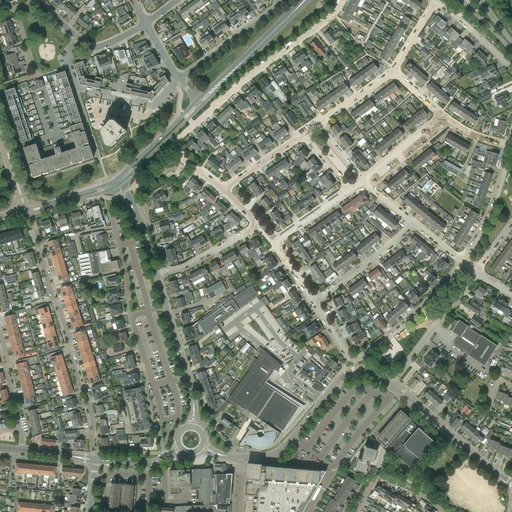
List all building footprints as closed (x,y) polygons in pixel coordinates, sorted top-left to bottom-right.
[(93,0),(91,0),(86,6),(87,6),(82,12),(84,14),(89,8),(94,1),(93,0)] [(196,0),(194,1),(199,9),(204,6),(200,0),(196,0)] [(267,0),(257,0),(257,1),(252,4),(249,6),(253,11),(256,9),(254,6),(257,3),(258,4),(261,2),(263,4),(268,0),(267,0)] [(412,7),(410,10),(412,11),(414,8),(417,10),(420,12),(423,8),(420,6),(421,4),(416,0),(412,7)] [(199,9),(194,1),(189,5),(193,10),(195,13),(199,9)] [(357,6),(350,3),(347,8),(354,12),(357,13),(359,10),(361,12),(363,9),(360,8),(357,6)] [(69,14),(73,8),(69,4),(64,10),(69,14)] [(188,14),(193,10),(189,5),(184,8),(188,14)] [(129,14),(127,15),(122,6),(118,8),(126,23),(132,20),(129,14)] [(238,10),(244,18),(249,15),(243,6),(238,10)] [(73,8),(69,14),(73,18),(78,12),(73,8)] [(92,25),(91,24),(89,22),(94,15),(95,16),(99,13),(101,15),(102,16),(105,14),(101,8),(100,8),(99,8),(94,12),(90,15),(90,16),(82,25),(86,29),(87,29),(88,30),(90,29),(92,27),(92,25)] [(120,26),(126,23),(118,8),(115,10),(120,18),(117,20),(120,26)] [(188,14),(184,8),(179,12),(182,16),(181,17),(184,20),(190,16),(188,14)] [(354,12),(347,8),(345,13),(352,17),(354,12)] [(217,12),(220,17),(222,15),(218,9),(215,11),(210,14),(211,16),(212,16),(213,18),(214,17),(214,16),(216,15),(214,14),(217,12)] [(244,18),(238,10),(233,13),(239,22),(244,18)] [(84,17),(82,15),(77,21),(82,25),(90,16),(90,15),(88,13),(84,17)] [(239,22),(233,13),(230,15),(232,17),(229,19),(234,26),(239,22)] [(352,17),(345,13),(342,19),(349,22),(350,19),(354,21),(355,19),(352,17)] [(402,21),(408,26),(412,20),(405,16),(402,21)] [(434,28),(442,19),(437,16),(433,21),(435,23),(431,28),(428,31),(431,33),(435,28),(434,28)] [(0,24),(4,36),(10,33),(10,34),(14,32),(11,23),(10,24),(9,20),(8,21),(7,18),(0,20),(0,24)] [(442,19),(434,28),(435,28),(436,30),(439,26),(442,29),(446,23),(442,19)] [(203,21),(196,26),(197,28),(202,24),(205,29),(207,26),(203,21)] [(375,26),(380,29),(383,24),(378,21),(375,26)] [(408,26),(402,21),(399,27),(405,31),(408,26)] [(164,31),(171,27),(173,26),(172,23),(169,25),(168,22),(161,26),(164,31)] [(219,27),(224,33),(229,29),(224,23),(219,27)] [(363,30),(362,33),(367,36),(369,33),(368,33),(370,30),(371,28),(366,25),(363,30)] [(380,29),(375,26),(372,31),(377,34),(380,29)] [(171,27),(164,31),(167,37),(174,33),(171,27)] [(224,33),(219,27),(214,30),(219,37),(224,33)] [(339,27),(333,32),(330,30),(324,35),(331,44),(338,39),(336,37),(343,32),(339,27)] [(405,31),(399,27),(395,32),(402,36),(405,31)] [(451,36),(456,31),(451,27),(446,32),(446,33),(444,31),(440,36),(442,38),(444,36),(448,40),(451,36)] [(207,31),(204,33),(202,35),(209,44),(214,40),(209,34),(207,31)] [(456,31),(451,36),(448,40),(450,42),(453,38),(456,40),(460,35),(456,31)] [(402,36),(395,32),(392,37),(399,41),(402,36)] [(10,33),(4,36),(7,47),(16,44),(14,36),(11,37),(10,34),(10,33)] [(174,46),(176,49),(183,45),(184,45),(182,41),(178,34),(171,38),(175,45),(174,46)] [(209,44),(202,35),(200,37),(202,39),(199,41),(204,48),(209,44)] [(399,41),(392,37),(389,42),(396,46),(399,41)] [(463,51),(465,48),(469,43),(465,39),(460,44),(460,45),(457,43),(453,48),(456,50),(458,47),(463,51)] [(321,47),(316,40),(310,45),(320,57),(326,53),(321,47)] [(145,41),(135,44),(138,50),(136,51),(139,55),(149,49),(150,48),(147,45),(145,41)] [(396,46),(389,42),(386,47),(393,51),(396,46)] [(469,43),(465,48),(463,51),(467,55),(465,57),(467,59),(471,55),(469,53),(474,47),(469,43)] [(183,45),(176,49),(174,50),(180,60),(189,56),(183,45)] [(393,51),(386,47),(383,52),(390,56),(393,51)] [(434,55),(439,50),(435,47),(431,52),(434,55)] [(14,49),(6,51),(7,53),(4,54),(5,56),(6,56),(9,65),(7,66),(9,73),(11,72),(12,75),(24,71),(22,65),(19,66),(15,53),(16,53),(14,49)] [(120,49),(113,51),(115,57),(119,55),(120,60),(121,60),(127,58),(128,62),(127,62),(128,66),(133,64),(129,50),(125,51),(124,50),(121,51),(120,49)] [(297,54),(306,66),(311,62),(309,59),(305,62),(304,60),(303,61),(303,60),(307,57),(302,50),(297,54)] [(330,50),(326,52),(331,58),(332,58),(334,60),(336,58),(330,50)] [(471,55),(467,59),(466,61),(469,64),(473,60),(477,63),(480,66),(480,67),(486,65),(484,61),(486,59),(478,51),(473,56),(471,54),(471,55)] [(390,56),(383,52),(380,58),(386,62),(390,56)] [(102,54),(106,66),(110,65),(112,68),(113,69),(114,69),(115,73),(115,72),(117,71),(117,72),(112,56),(110,57),(108,57),(107,54),(107,53),(105,54),(105,53),(102,54)] [(100,76),(101,77),(103,77),(102,73),(103,72),(102,67),(106,66),(102,54),(99,55),(99,56),(98,56),(98,57),(99,60),(98,61),(96,61),(96,62),(95,62),(96,63),(97,65),(98,68),(99,73),(100,76)] [(142,61),(145,66),(156,59),(153,54),(145,58),(144,56),(138,59),(140,62),(142,61)] [(306,66),(297,54),(291,58),(296,64),(300,62),(301,63),(300,63),(301,65),(298,67),(300,70),(306,66)] [(337,58),(345,67),(348,64),(346,62),(348,60),(346,58),(344,59),(340,55),(337,58)] [(153,72),(151,69),(159,65),(156,59),(145,66),(148,71),(146,72),(147,75),(153,72)] [(76,70),(82,68),(85,67),(84,61),(81,62),(81,60),(76,62),(76,64),(74,64),(76,70)] [(409,72),(414,66),(410,62),(404,68),(409,72)] [(369,66),(373,73),(378,69),(374,63),(369,66)] [(283,64),(277,68),(282,74),(284,73),(287,76),(289,79),(293,77),(296,81),(298,79),(294,72),(291,74),(290,75),(290,74),(287,71),(288,71),(283,64)] [(455,72),(459,67),(455,64),(451,68),(455,72)] [(478,76),(485,73),(487,77),(490,75),(489,74),(492,73),(493,76),(497,74),(493,65),(483,70),(481,71),(480,69),(475,71),(478,76)] [(364,70),(368,76),(373,73),(369,66),(364,70)] [(414,66),(409,72),(413,76),(419,70),(414,66)] [(78,79),(84,77),(82,68),(76,70),(78,79)] [(282,74),(277,68),(272,71),(277,79),(275,80),(279,85),(283,81),(281,78),(282,77),(283,79),(284,78),(282,74)] [(57,80),(67,76),(66,71),(63,72),(62,70),(58,72),(58,74),(56,75),(57,80)] [(359,73),(363,80),(368,76),(364,70),(359,73)] [(419,70),(413,76),(418,80),(423,74),(419,70)] [(299,78),(298,79),(300,82),(304,80),(302,76),(298,71),(295,73),(299,78)] [(354,77),(358,83),(363,80),(359,73),(354,77)] [(343,79),(340,74),(333,78),(337,83),(343,79)] [(423,74),(418,80),(422,84),(428,78),(423,74)] [(56,80),(57,85),(69,82),(67,76),(57,80),(56,80)] [(163,88),(169,82),(165,76),(160,79),(161,81),(158,84),(163,88)] [(264,89),(268,86),(273,93),(276,90),(265,76),(258,82),(264,89)] [(84,77),(78,79),(80,84),(86,86),(86,82),(85,80),(84,77)] [(87,77),(85,80),(86,82),(86,86),(94,87),(96,79),(87,77)] [(358,83),(354,77),(349,80),(353,87),(358,83)] [(502,86),(499,78),(494,80),(494,81),(487,84),(490,90),(497,87),(497,88),(502,86)] [(36,85),(31,87),(33,90),(33,91),(45,87),(45,86),(43,80),(40,81),(40,79),(34,81),(36,85)] [(69,82),(59,85),(61,90),(71,87),(69,82)] [(431,92),(436,86),(431,82),(426,88),(431,92)] [(340,87),(344,93),(349,90),(345,83),(340,87)] [(389,86),(393,93),(398,89),(394,83),(389,86)] [(153,90),(157,95),(163,88),(158,84),(153,90)] [(249,89),(255,96),(259,100),(261,99),(260,97),(263,94),(260,91),(254,85),(252,87),(252,86),(251,86),(249,88),(249,89),(250,89),(249,89)] [(335,90),(339,97),(344,93),(340,87),(339,86),(337,87),(338,88),(335,90)] [(393,93),(389,86),(384,90),(389,96),(393,93)] [(436,86),(431,92),(435,96),(440,90),(436,86)] [(7,96),(17,93),(15,88),(13,89),(12,87),(7,88),(8,90),(5,91),(7,96)] [(59,91),(61,96),(72,92),(71,87),(61,90),(59,91)] [(130,95),(139,97),(140,90),(132,89),(130,95)] [(255,96),(249,89),(245,94),(253,103),(256,100),(253,97),(255,96)] [(139,97),(147,98),(149,92),(140,90),(139,97)] [(147,98),(153,100),(157,95),(153,90),(151,93),(149,92),(147,98)] [(330,94),(335,100),(339,97),(335,90),(330,94)] [(389,96),(384,90),(379,93),(384,99),(389,96)] [(440,90),(435,96),(439,100),(445,94),(440,90)] [(62,101),(74,97),(72,92),(61,96),(62,101)] [(501,105),(503,108),(507,106),(505,103),(509,101),(505,92),(494,97),(498,106),(501,105)] [(9,101),(19,98),(17,93),(7,96),(9,101)] [(300,102),(300,104),(299,105),(306,116),(312,112),(310,109),(313,106),(304,93),(298,98),(299,98),(300,100),(299,100),(300,102)] [(384,99),(379,93),(374,97),(379,103),(384,99)] [(325,97),(330,104),(335,100),(330,94),(325,97)] [(445,94),(439,100),(444,104),(449,98),(445,94)] [(480,104),(491,98),(490,95),(484,98),(478,100),(480,104)] [(64,106),(66,106),(76,102),(74,97),(62,101),(64,106)] [(238,107),(242,104),(246,109),(247,108),(250,106),(246,100),(244,102),(240,97),(234,103),(238,107)] [(320,101),(325,107),(330,104),(325,97),(320,101)] [(9,101),(10,107),(22,103),(20,98),(19,98),(9,101)] [(264,108),(268,105),(270,103),(268,100),(266,102),(264,102),(261,104),(264,108)] [(365,103),(370,110),(375,106),(370,100),(365,103)] [(325,107),(320,101),(315,104),(320,111),(325,107)] [(66,106),(67,111),(77,107),(76,102),(66,106)] [(454,112),(458,105),(453,102),(449,108),(454,112)] [(12,112),(24,108),(22,103),(10,107),(12,112)] [(370,110),(365,103),(360,107),(365,113),(370,110)] [(268,114),(275,110),(271,104),(264,108),(268,114)] [(458,105),(454,112),(459,115),(463,108),(458,105)] [(225,110),(234,120),(236,119),(234,116),(234,115),(232,113),(234,111),(230,106),(225,110)] [(67,111),(69,116),(79,112),(77,107),(67,111)] [(365,113),(360,107),(355,110),(360,117),(365,113)] [(14,117),(24,114),(22,109),(24,108),(12,112),(14,117)] [(392,113),(391,114),(393,116),(400,110),(398,108),(392,113)] [(463,108),(459,115),(464,118),(468,111),(463,108)] [(418,113),(423,119),(428,115),(423,109),(418,113)] [(234,120),(225,110),(221,114),(228,121),(230,119),(232,122),(234,120)] [(360,117),(355,110),(350,114),(355,120),(360,117)] [(291,111),(289,112),(288,111),(285,113),(286,114),(284,115),(292,126),(298,122),(291,111)] [(468,111),(464,118),(469,121),(473,115),(471,113),(468,111)] [(71,121),(81,118),(79,112),(69,116),(67,116),(69,122),(71,121)] [(473,115),(469,121),(474,125),(478,118),(476,117),(478,114),(475,112),(473,115)] [(413,116),(418,123),(423,119),(418,113),(413,116)] [(27,118),(25,119),(24,114),(14,117),(15,122),(27,118)] [(228,121),(221,114),(216,118),(221,123),(225,128),(230,124),(227,121),(228,121)] [(408,120),(413,126),(418,123),(413,116),(408,120)] [(504,128),(506,122),(507,119),(505,117),(502,116),(500,118),(500,120),(496,119),(494,126),(491,125),(489,130),(496,132),(503,134),(505,128),(504,128)] [(114,117),(102,131),(107,143),(107,144),(108,145),(109,146),(110,146),(111,146),(112,146),(113,146),(113,145),(114,145),(127,129),(124,127),(122,125),(123,125),(121,124),(119,122),(117,120),(114,117)] [(15,122),(17,127),(29,123),(27,118),(15,122)] [(82,123),(83,123),(81,118),(71,121),(73,126),(70,127),(82,123)] [(413,126),(408,120),(403,124),(408,130),(413,126)] [(211,133),(215,129),(219,134),(223,130),(219,126),(217,127),(212,122),(206,127),(211,133)] [(283,137),(288,133),(284,127),(282,129),(279,126),(277,122),(274,124),(283,137)] [(19,132),(31,128),(29,123),(17,127),(19,132)] [(85,131),(84,129),(83,123),(82,123),(70,127),(77,148),(62,153),(60,147),(59,144),(54,145),(55,149),(57,155),(42,159),(37,144),(24,148),(29,163),(30,165),(34,177),(43,174),(45,173),(45,174),(54,171),(54,170),(56,170),(71,165),(73,164),(82,161),(85,160),(85,161),(94,158),(90,145),(89,143),(85,131)] [(283,137),(274,124),(272,125),(272,126),(275,130),(272,132),(270,129),(267,130),(273,138),(275,137),(277,140),(283,137)] [(339,128),(336,124),(330,129),(335,135),(341,130),(343,133),(347,129),(343,124),(339,128)] [(20,137),(30,134),(29,129),(31,129),(31,128),(19,132),(20,137)] [(393,132),(398,138),(403,135),(398,128),(393,132)] [(197,135),(202,142),(205,140),(206,142),(208,140),(215,147),(218,144),(216,141),(215,141),(211,136),(209,138),(202,130),(197,135)] [(239,134),(236,131),(234,133),(234,132),(230,136),(233,139),(237,135),(237,136),(239,134)] [(268,147),(273,143),(269,137),(267,139),(264,136),(261,132),(258,133),(259,134),(268,147)] [(389,136),(394,142),(398,138),(393,132),(389,136)] [(22,143),(34,139),(32,133),(30,134),(20,137),(22,143)] [(246,148),(246,147),(253,157),(258,153),(255,148),(257,147),(256,145),(252,140),(249,141),(251,143),(249,145),(247,143),(247,142),(242,134),(239,137),(244,144),(244,145),(246,148)] [(259,134),(256,136),(258,139),(256,140),(254,138),(252,140),(256,145),(257,147),(259,145),(262,150),(268,147),(259,134)] [(343,144),(349,139),(345,134),(339,140),(343,144)] [(450,144),(454,137),(448,134),(444,141),(450,144)] [(384,140),(389,146),(394,142),(389,136),(384,140)] [(454,137),(450,144),(455,147),(459,140),(454,137)] [(349,139),(343,144),(347,149),(353,144),(349,139)] [(191,150),(193,148),(197,152),(199,151),(200,150),(201,152),(204,149),(198,142),(196,144),(192,140),(189,143),(189,142),(186,145),(191,150)] [(379,144),(384,150),(389,146),(384,140),(379,144)] [(459,140),(455,147),(460,150),(464,143),(459,140)] [(464,143),(460,150),(466,153),(470,146),(464,143)] [(384,150),(379,144),(374,148),(379,154),(384,150)] [(247,161),(253,157),(246,147),(246,148),(242,150),(239,147),(238,146),(235,147),(236,149),(241,156),(243,159),(245,157),(247,161)] [(301,156),(297,159),(293,163),(297,168),(300,165),(305,161),(304,159),(309,155),(303,148),(298,153),(301,156)] [(238,167),(243,164),(239,158),(238,157),(241,156),(236,149),(231,153),(229,154),(238,167)] [(426,153),(431,159),(436,155),(430,149),(426,153)] [(351,154),(355,159),(360,154),(362,152),(360,150),(358,152),(356,150),(351,154)] [(486,151),(485,154),(484,157),(497,160),(499,154),(491,152),(486,151)] [(355,159),(359,163),(366,157),(362,152),(360,154),(355,159)] [(421,156),(426,163),(431,159),(426,153),(421,156)] [(207,163),(212,166),(216,161),(218,159),(220,156),(218,154),(216,158),(215,157),(214,159),(211,157),(207,163)] [(233,170),(238,167),(229,154),(227,155),(230,161),(232,163),(229,165),(233,170)] [(416,160),(421,167),(426,163),(421,156),(416,160)] [(307,163),(305,161),(300,165),(303,169),(307,166),(308,167),(309,166),(311,168),(317,163),(313,157),(307,163)] [(367,169),(370,166),(366,161),(368,159),(366,157),(359,163),(362,168),(364,166),(367,169)] [(488,165),(488,164),(495,166),(497,160),(484,157),(483,163),(488,165)] [(220,160),(219,160),(218,159),(216,161),(212,166),(214,168),(213,169),(216,171),(217,170),(221,165),(218,163),(220,161),(220,160)] [(280,162),(284,168),(287,172),(290,171),(288,169),(293,166),(291,163),(289,164),(286,159),(280,162)] [(421,167),(416,160),(411,164),(416,170),(421,167)] [(442,167),(457,176),(461,169),(445,161),(440,165),(442,167)] [(275,166),(279,171),(282,170),(285,174),(287,172),(284,168),(280,162),(275,166)] [(317,163),(311,168),(314,172),(308,176),(310,178),(307,181),(308,183),(317,175),(316,173),(322,168),(317,163)] [(270,169),(276,177),(281,174),(279,172),(279,171),(275,166),(270,169)] [(400,173),(405,179),(406,181),(414,174),(409,168),(406,170),(405,169),(400,173)] [(276,177),(270,169),(265,173),(269,178),(272,177),(273,179),(276,183),(278,181),(276,177)] [(483,178),(491,180),(493,175),(486,172),(483,178)] [(323,185),(331,178),(327,173),(320,179),(317,175),(308,183),(312,187),(318,181),(319,180),(323,185)] [(405,179),(400,173),(395,177),(401,183),(405,179)] [(260,186),(258,184),(265,179),(262,175),(255,180),(256,181),(249,186),(253,192),(262,186),(261,185),(260,186)] [(401,183),(395,177),(391,181),(396,187),(401,183)] [(193,187),(198,182),(193,178),(188,183),(193,187)] [(331,189),(330,187),(335,183),(331,178),(323,185),(326,188),(323,190),(325,193),(331,189)] [(481,183),(489,186),(491,180),(483,178),(481,183)] [(396,187),(391,181),(386,185),(391,191),(396,187)] [(198,182),(193,187),(192,188),(197,193),(203,187),(202,186),(203,185),(200,182),(199,183),(198,182)] [(479,189),(487,192),(489,186),(481,183),(479,189)] [(264,189),(262,186),(253,192),(257,197),(264,193),(265,195),(270,191),(267,187),(264,189)] [(304,194),(310,203),(315,200),(313,197),(317,195),(315,192),(313,189),(311,187),(308,189),(309,190),(304,194)] [(205,201),(211,194),(206,189),(201,194),(204,196),(202,198),(205,201)] [(477,195),(485,198),(487,192),(479,189),(477,195)] [(267,197),(261,202),(265,208),(271,203),(273,202),(270,199),(273,197),(275,200),(276,199),(277,200),(279,199),(276,195),(272,190),(270,191),(265,195),(267,197)] [(283,198),(288,194),(286,190),(277,196),(281,202),(284,200),(283,198)] [(152,197),(163,202),(167,199),(163,191),(152,197)] [(302,201),(305,207),(310,203),(304,194),(303,193),(301,195),(304,200),(302,201)] [(359,196),(364,203),(369,200),(364,193),(359,196)] [(207,203),(209,205),(211,203),(216,198),(211,194),(205,201),(207,203)] [(475,201),(483,203),(485,198),(477,195),(475,194),(473,200),(475,201)] [(408,205),(413,199),(408,195),(403,201),(408,205)] [(199,198),(197,196),(193,201),(196,204),(198,208),(201,204),(200,201),(200,202),(198,200),(199,198)] [(355,199),(361,209),(366,206),(364,203),(359,196),(355,199)] [(163,202),(152,197),(155,209),(164,207),(163,202)] [(300,210),(293,200),(292,198),(289,200),(293,204),(294,207),(292,208),(295,214),(300,210)] [(305,207),(302,201),(299,203),(296,199),(293,200),(300,210),(305,207)] [(359,210),(361,209),(355,199),(350,202),(355,210),(357,208),(359,210)] [(413,199),(408,205),(413,209),(418,203),(413,199)] [(219,210),(224,205),(219,201),(214,206),(213,208),(215,210),(214,210),(217,212),(219,210)] [(275,220),(281,216),(279,213),(282,211),(280,208),(282,207),(283,208),(285,207),(281,201),(275,205),(278,209),(270,215),(275,220)] [(475,201),(473,206),(481,209),(483,203),(475,201)] [(346,205),(353,215),(355,214),(353,211),(355,210),(350,202),(346,205)] [(418,203),(413,209),(417,213),(422,207),(418,203)] [(224,205),(219,210),(224,215),(229,209),(224,205)] [(353,215),(346,205),(341,208),(346,216),(349,214),(350,217),(353,215)] [(86,210),(86,212),(87,215),(94,213),(96,219),(102,217),(98,206),(92,208),(93,208),(86,210)] [(369,215),(368,216),(370,218),(374,214),(378,217),(384,211),(379,207),(374,213),(372,212),(371,213),(369,215)] [(422,207),(417,213),(422,217),(427,210),(422,207)] [(427,210),(422,217),(427,220),(432,214),(427,210)] [(468,216),(475,220),(478,214),(472,210),(468,216)] [(173,216),(174,220),(175,220),(175,221),(184,216),(183,213),(184,212),(183,211),(182,212),(181,211),(181,212),(180,211),(173,215),(173,216)] [(332,215),(340,225),(342,224),(339,218),(341,217),(337,211),(332,215)] [(384,211),(378,217),(383,221),(388,215),(384,211)] [(71,214),(73,220),(72,220),(74,227),(80,225),(77,217),(82,216),(80,212),(74,214),(74,213),(71,214)] [(227,217),(230,220),(228,222),(228,223),(226,224),(228,228),(231,226),(229,224),(236,216),(232,212),(227,217)] [(281,216),(275,220),(279,226),(285,222),(285,223),(288,221),(288,220),(289,218),(290,219),(293,217),(290,213),(282,218),(281,216)] [(432,214),(427,220),(431,224),(436,218),(432,214)] [(327,218),(331,224),(334,222),(337,227),(340,225),(332,215),(327,218)] [(388,215),(383,221),(388,225),(393,219),(388,215)] [(67,221),(65,216),(58,218),(60,227),(64,225),(65,227),(68,226),(67,222),(67,221)] [(241,221),(236,216),(229,224),(231,226),(228,228),(226,224),(223,225),(226,231),(231,228),(231,227),(232,227),(232,226),(234,225),(236,226),(236,225),(237,226),(241,221)] [(465,221),(472,225),(475,220),(468,216),(465,221)] [(216,238),(218,239),(219,238),(219,236),(224,233),(221,227),(223,225),(222,223),(221,221),(219,218),(215,220),(219,228),(211,232),(210,233),(211,235),(213,235),(214,235),(216,238)] [(323,222),(330,232),(332,230),(329,225),(331,224),(327,218),(323,222)] [(436,218),(431,224),(436,228),(441,222),(436,218)] [(393,219),(388,225),(393,229),(398,223),(393,219)] [(44,229),(50,228),(51,233),(57,231),(56,229),(55,225),(52,226),(50,220),(49,221),(49,220),(47,220),(47,221),(42,223),(44,229)] [(441,222),(436,228),(441,232),(446,226),(445,225),(447,224),(442,220),(441,222)] [(88,227),(89,230),(105,227),(104,223),(102,223),(102,221),(101,221),(102,224),(100,225),(99,223),(88,227)] [(171,229),(170,225),(173,224),(172,221),(160,224),(160,228),(160,230),(161,230),(161,231),(171,229)] [(472,225),(465,221),(464,224),(461,222),(460,225),(462,226),(469,230),(472,225)] [(318,225),(322,231),(324,229),(327,234),(330,232),(323,222),(318,225)] [(193,224),(183,230),(179,232),(180,235),(178,236),(179,239),(182,237),(195,228),(193,224)] [(322,231),(318,225),(313,228),(317,234),(320,239),(323,237),(319,232),(322,231)] [(175,237),(174,234),(177,233),(177,232),(179,231),(178,226),(174,228),(170,230),(170,233),(166,234),(166,235),(162,236),(164,243),(173,241),(172,237),(175,237)] [(459,231),(466,235),(469,230),(462,226),(459,231)] [(312,238),(314,236),(319,243),(322,241),(320,239),(317,234),(313,228),(308,232),(312,238)] [(22,238),(19,229),(14,230),(17,239),(22,238)] [(17,239),(14,230),(8,232),(11,241),(17,239)] [(93,238),(96,237),(98,247),(107,246),(106,240),(107,240),(106,234),(104,234),(103,231),(92,233),(93,238)] [(466,235),(459,231),(457,235),(455,233),(453,235),(456,237),(463,241),(466,235)] [(11,241),(8,232),(3,234),(6,243),(11,241)] [(351,245),(354,243),(350,237),(354,234),(352,232),(345,237),(351,245)] [(197,239),(201,246),(207,243),(203,237),(206,235),(204,233),(201,234),(202,236),(197,239)] [(371,237),(376,243),(380,239),(376,233),(371,237)] [(294,241),(294,242),(295,243),(293,245),(296,250),(309,240),(306,235),(303,237),(305,239),(300,243),(298,241),(297,241),(297,240),(296,240),(294,241)] [(410,241),(413,243),(410,246),(408,247),(407,246),(405,248),(409,252),(411,250),(419,240),(414,236),(410,241)] [(49,239),(50,241),(47,242),(49,247),(59,244),(58,239),(56,239),(56,237),(49,239)] [(366,240),(371,247),(376,243),(371,237),(366,240)] [(460,246),(463,241),(456,237),(453,242),(460,246)] [(255,256),(255,257),(257,260),(262,257),(261,255),(259,256),(256,252),(255,249),(261,246),(257,238),(251,241),(253,243),(249,246),(251,249),(255,256)] [(201,246),(197,239),(191,242),(191,240),(188,242),(189,245),(192,243),(195,249),(201,246)] [(303,252),(305,250),(303,248),(311,243),(309,240),(296,250),(300,254),(303,252)] [(361,244),(366,250),(371,247),(366,240),(361,244)] [(420,249),(424,244),(419,240),(411,250),(414,251),(416,249),(417,247),(420,249)] [(176,254),(175,251),(180,250),(179,244),(174,245),(174,248),(166,250),(167,256),(176,254)] [(366,250),(361,244),(356,248),(361,254),(366,250)] [(424,244),(420,249),(422,251),(417,257),(419,259),(423,254),(424,253),(428,247),(424,244)] [(246,252),(249,256),(250,259),(255,256),(251,249),(249,250),(246,245),(239,248),(242,254),(246,252)] [(433,251),(428,247),(424,253),(423,254),(425,256),(428,258),(429,256),(433,251)] [(508,258),(510,255),(511,256),(511,253),(511,252),(505,248),(502,253),(508,258)] [(305,250),(303,252),(300,254),(303,259),(314,251),(312,249),(307,253),(305,250)] [(312,260),(311,258),(313,257),(312,256),(315,253),(318,251),(317,249),(314,251),(303,259),(307,264),(312,260)] [(111,259),(109,260),(107,250),(99,252),(88,254),(83,255),(78,255),(82,276),(120,268),(118,260),(111,262),(111,259)] [(234,251),(228,255),(233,263),(238,260),(240,264),(244,263),(240,255),(237,257),(234,251)] [(347,255),(352,261),(357,257),(353,251),(347,255)] [(397,254),(401,259),(404,257),(406,260),(408,258),(412,262),(415,260),(409,254),(407,257),(406,256),(402,251),(397,254)] [(27,261),(33,259),(31,252),(22,255),(23,258),(26,257),(27,261)] [(177,260),(180,259),(181,260),(183,260),(182,258),(183,258),(182,255),(180,256),(179,254),(182,253),(182,252),(176,254),(167,256),(169,262),(177,260)] [(64,253),(52,256),(53,261),(63,258),(62,255),(64,255),(64,253)] [(498,258),(504,263),(507,260),(509,262),(510,260),(508,258),(502,253),(498,258)] [(401,259),(397,254),(392,258),(397,264),(398,265),(402,261),(401,259)] [(438,256),(435,254),(430,260),(433,263),(438,256)] [(228,255),(221,258),(226,266),(223,267),(226,272),(228,277),(231,275),(229,271),(227,267),(233,264),(233,263),(228,255)] [(267,265),(274,260),(270,255),(261,261),(260,259),(256,262),(256,261),(255,262),(252,263),(255,267),(258,265),(258,266),(263,262),(264,263),(266,262),(267,265)] [(343,258),(347,265),(352,261),(347,255),(343,258)] [(438,259),(441,261),(440,262),(438,261),(433,266),(434,267),(436,269),(437,269),(438,267),(443,271),(448,264),(442,260),(443,259),(440,256),(438,259)] [(338,262),(342,268),(347,265),(343,258),(338,262)] [(397,264),(392,258),(388,261),(397,274),(399,273),(395,267),(394,266),(397,264)] [(494,263),(501,268),(504,263),(498,258),(494,263)] [(33,259),(27,261),(28,264),(25,265),(26,269),(35,266),(33,259)] [(274,260),(267,265),(268,267),(267,268),(268,269),(263,272),(264,274),(261,277),(262,278),(267,275),(270,273),(269,273),(268,271),(270,270),(277,265),(274,260)] [(220,269),(216,261),(210,265),(213,271),(211,272),(212,275),(221,271),(223,274),(226,272),(223,267),(220,269)] [(387,270),(389,268),(395,275),(397,274),(388,261),(383,265),(387,270)] [(310,268),(313,273),(324,265),(325,264),(324,262),(321,264),(321,263),(319,265),(317,267),(315,264),(310,268)] [(342,268),(338,262),(333,266),(337,272),(342,268)] [(501,268),(494,263),(491,268),(497,273),(501,268)] [(316,279),(322,274),(320,271),(322,270),(326,267),(324,265),(313,273),(317,278),(316,279)] [(200,270),(204,277),(208,286),(211,285),(207,278),(208,278),(207,275),(209,274),(205,267),(200,270)] [(381,269),(379,271),(378,268),(373,272),(377,277),(379,275),(381,278),(383,276),(386,280),(388,278),(381,269)] [(426,280),(432,285),(437,279),(431,274),(433,272),(428,268),(424,273),(427,275),(423,280),(425,282),(426,280)] [(326,279),(331,275),(334,273),(330,269),(326,271),(322,274),(316,279),(317,281),(318,281),(320,283),(326,279)] [(33,280),(39,278),(37,272),(34,273),(34,270),(31,271),(31,274),(33,280)] [(204,277),(200,270),(194,273),(198,280),(204,277)] [(281,270),(276,274),(273,270),(269,273),(270,273),(267,275),(269,279),(271,277),(273,279),(276,277),(278,281),(285,276),(281,270)] [(380,282),(377,277),(373,272),(368,275),(372,281),(374,279),(378,284),(380,282)] [(64,284),(71,281),(70,277),(69,278),(67,273),(57,276),(58,281),(63,279),(64,284)] [(193,283),(198,280),(194,273),(189,276),(193,283)] [(119,283),(120,283),(119,279),(118,279),(117,277),(116,277),(115,274),(104,277),(104,280),(107,280),(109,286),(114,285),(114,286),(118,285),(118,284),(119,284),(119,283)] [(178,286),(177,286),(177,283),(182,282),(183,285),(190,283),(187,277),(185,277),(181,278),(181,279),(169,282),(170,288),(178,286)] [(39,278),(33,280),(31,280),(32,284),(26,286),(27,288),(29,287),(31,287),(32,287),(35,286),(41,284),(39,278)] [(287,279),(282,283),(280,281),(271,287),(274,291),(280,287),(283,291),(286,289),(286,290),(291,286),(287,279)] [(363,279),(358,282),(363,289),(365,287),(368,285),(363,279)] [(428,290),(425,287),(428,285),(425,282),(423,280),(422,279),(418,282),(421,284),(417,289),(423,295),(428,290)] [(211,299),(226,290),(221,281),(206,289),(205,288),(199,290),(201,296),(204,295),(208,294),(211,299)] [(363,289),(358,282),(353,286),(358,292),(363,289)] [(32,287),(33,289),(34,292),(36,292),(42,290),(41,284),(35,286),(32,287)] [(62,293),(72,289),(74,289),(74,286),(71,287),(71,284),(60,287),(62,293)] [(419,298),(416,294),(417,292),(410,284),(406,288),(411,292),(407,296),(414,303),(419,298)] [(172,294),(179,292),(180,295),(188,293),(189,293),(187,288),(184,289),(183,285),(177,286),(178,286),(170,288),(172,294)] [(217,325),(258,295),(251,286),(234,297),(232,294),(211,310),(212,312),(205,317),(205,316),(197,322),(194,324),(195,325),(183,329),(187,341),(194,339),(196,342),(198,341),(201,339),(214,329),(217,326),(217,325)] [(358,292),(353,286),(348,289),(353,296),(358,292)] [(479,287),(475,292),(476,293),(474,296),(483,301),(484,298),(482,297),(486,292),(479,287)] [(398,297),(401,294),(400,293),(396,288),(393,290),(395,293),(398,297)] [(72,289),(62,293),(64,298),(74,295),(72,289)] [(34,299),(38,298),(39,300),(42,299),(41,297),(44,296),(42,290),(36,292),(34,292),(33,293),(34,299)] [(120,296),(120,295),(120,294),(120,291),(119,291),(118,290),(116,291),(115,290),(112,291),(109,292),(106,293),(108,304),(119,301),(118,297),(120,296)] [(294,290),(288,294),(292,299),(298,296),(297,294),(298,293),(296,291),(295,291),(294,290)] [(180,295),(179,296),(179,299),(176,300),(178,304),(177,304),(177,305),(177,308),(178,308),(179,308),(182,307),(182,308),(183,307),(186,306),(190,304),(188,296),(189,296),(188,293),(180,295)] [(5,296),(0,297),(0,300),(1,304),(7,302),(13,301),(12,298),(15,297),(14,294),(11,295),(8,296),(8,298),(9,298),(6,299),(5,296)] [(74,295),(64,298),(65,303),(75,300),(74,295)] [(282,295),(272,302),(274,305),(284,299),(282,295)] [(298,295),(298,296),(292,299),(289,301),(282,306),(283,308),(288,305),(290,307),(285,310),(284,310),(281,312),(283,315),(286,313),(293,308),(292,306),(295,304),(295,305),(301,301),(301,300),(302,299),(300,298),(299,297),(298,295)] [(334,305),(335,304),(336,307),(343,303),(342,301),(345,299),(343,295),(342,295),(339,296),(340,297),(333,301),(332,301),(332,302),(333,304),(334,305)] [(495,299),(491,305),(490,308),(497,312),(499,309),(504,301),(501,299),(501,300),(499,298),(497,301),(495,299)] [(75,300),(65,303),(67,308),(77,305),(75,300)] [(399,301),(397,303),(400,305),(404,311),(409,307),(404,301),(403,303),(401,300),(399,301)] [(473,304),(470,302),(470,301),(469,303),(468,302),(465,305),(466,306),(473,311),(477,314),(477,313),(479,315),(483,309),(481,307),(483,305),(481,304),(478,303),(477,305),(474,303),(473,304)] [(505,315),(506,313),(507,312),(509,309),(506,308),(508,304),(506,302),(504,301),(499,309),(503,312),(503,313),(505,315)] [(9,311),(7,302),(1,304),(2,310),(5,309),(6,311),(9,311)] [(351,312),(355,310),(353,308),(352,309),(351,306),(350,306),(349,303),(344,306),(346,309),(345,309),(344,309),(338,312),(340,318),(351,312)] [(37,310),(39,314),(49,311),(47,307),(42,308),(40,304),(35,306),(36,310),(37,310)] [(77,305),(67,308),(68,313),(78,310),(81,309),(80,306),(78,307),(77,305)] [(105,315),(106,318),(100,320),(100,322),(112,319),(112,316),(122,313),(121,310),(121,308),(120,308),(120,305),(109,307),(111,313),(105,315)] [(305,305),(304,306),(303,305),(298,308),(294,312),(297,316),(298,316),(307,310),(306,309),(308,309),(305,305)] [(400,305),(395,309),(400,315),(404,311),(400,305)] [(94,322),(99,321),(95,308),(90,310),(94,322)] [(192,315),(197,312),(196,308),(187,311),(188,313),(181,315),(184,324),(191,322),(189,315),(192,315)] [(395,309),(390,313),(395,319),(400,315),(395,309)] [(5,322),(15,319),(14,315),(18,314),(17,310),(10,312),(10,315),(4,317),(5,322)] [(78,310),(68,313),(70,318),(80,315),(78,310)] [(308,311),(307,310),(298,316),(299,319),(302,317),(304,320),(311,316),(310,315),(311,314),(309,312),(308,312),(308,311)] [(388,315),(386,317),(390,323),(395,319),(390,313),(388,310),(386,312),(388,315)] [(351,312),(340,318),(343,323),(348,320),(349,322),(359,317),(357,313),(353,315),(351,312)] [(387,326),(382,320),(384,318),(380,314),(374,320),(372,318),(371,319),(377,327),(379,325),(383,329),(387,326)] [(80,315),(70,318),(71,323),(82,320),(80,315)] [(483,322),(474,316),(471,321),(479,327),(483,322)] [(124,327),(125,327),(125,326),(125,324),(124,323),(123,323),(122,320),(115,321),(115,318),(102,321),(103,324),(111,322),(111,324),(116,323),(117,329),(124,327)] [(82,320),(71,323),(73,328),(83,325),(82,320)] [(484,366),(497,346),(481,335),(468,327),(458,320),(457,321),(455,320),(453,323),(455,324),(451,330),(459,335),(457,339),(454,343),(455,345),(468,354),(468,355),(484,366)] [(320,330),(318,327),(319,326),(317,323),(316,324),(315,323),(307,328),(306,327),(304,324),(296,329),(298,333),(304,329),(306,332),(308,330),(312,335),(320,330)] [(353,328),(351,324),(345,327),(349,334),(354,331),(355,334),(360,331),(363,330),(360,325),(353,328)] [(76,338),(86,335),(85,330),(74,333),(76,338)] [(116,339),(118,338),(120,343),(124,342),(124,341),(127,340),(125,332),(119,334),(118,335),(117,333),(111,334),(113,338),(115,338),(116,339)] [(361,342),(367,338),(364,332),(351,338),(355,346),(361,342)] [(315,337),(321,346),(323,349),(329,346),(323,336),(322,337),(320,334),(315,337)] [(86,335),(76,338),(78,343),(88,340),(86,335)] [(57,340),(47,343),(48,348),(46,348),(48,352),(53,350),(52,347),(58,345),(57,340)] [(88,340),(78,343),(79,348),(89,345),(88,340)] [(24,343),(11,346),(12,351),(23,349),(21,344),(24,343)] [(250,345),(247,343),(240,350),(244,353),(246,350),(250,345)] [(122,344),(113,346),(114,353),(124,351),(122,344)] [(89,345),(79,348),(81,353),(91,350),(89,345)] [(188,348),(191,356),(210,350),(209,346),(207,347),(207,346),(202,348),(203,349),(198,351),(196,345),(188,348)] [(204,366),(205,365),(209,361),(206,358),(202,362),(200,356),(205,354),(206,356),(209,354),(210,355),(214,354),(214,352),(212,345),(209,346),(210,350),(191,356),(194,365),(199,363),(201,368),(202,367),(204,366)] [(24,348),(23,349),(12,351),(14,357),(19,355),(20,358),(36,354),(35,350),(25,352),(24,348)] [(91,350),(81,353),(82,358),(93,355),(95,354),(94,352),(92,352),(91,350)] [(299,407),(265,384),(275,370),(278,371),(282,366),(264,350),(261,354),(254,364),(250,370),(229,398),(250,413),(272,427),(274,425),(276,426),(283,431),(284,430),(299,407)] [(439,355),(432,350),(424,361),(431,366),(439,355)] [(443,350),(439,355),(446,360),(449,355),(443,350)] [(332,359),(330,358),(328,360),(323,356),(324,354),(317,351),(315,353),(333,368),(337,364),(332,359)] [(52,362),(62,359),(61,354),(55,356),(54,352),(48,354),(49,358),(51,357),(51,360),(49,360),(50,363),(52,362)] [(324,369),(329,373),(333,368),(315,353),(314,355),(315,356),(317,354),(321,358),(319,360),(326,366),(324,369)] [(123,364),(127,363),(134,361),(133,359),(134,358),(135,357),(134,355),(133,354),(125,357),(126,360),(123,361),(123,364)] [(93,355),(82,358),(84,364),(94,360),(93,355)] [(17,369),(27,367),(26,362),(28,361),(28,358),(18,360),(18,363),(16,364),(17,369)] [(94,360),(84,364),(86,369),(96,365),(94,360)] [(134,361),(127,363),(129,369),(136,367),(134,361)] [(96,365),(86,369),(87,374),(97,370),(96,365)] [(211,368),(205,371),(197,373),(199,380),(207,377),(206,375),(210,373),(212,372),(211,368)] [(310,372),(303,368),(301,372),(308,376),(310,372)] [(321,382),(325,378),(320,373),(315,369),(313,371),(317,373),(314,376),(321,382)] [(329,373),(324,369),(320,373),(325,378),(329,373)] [(509,378),(511,374),(511,370),(506,369),(505,371),(503,371),(501,375),(509,378)] [(97,370),(87,374),(89,379),(99,376),(97,370)] [(18,374),(19,379),(30,376),(32,376),(32,375),(31,371),(28,371),(18,374)] [(123,373),(115,374),(116,380),(122,379),(123,385),(133,383),(132,382),(139,380),(137,373),(131,374),(124,375),(123,373)] [(412,377),(413,377),(407,385),(412,389),(419,382),(419,383),(423,379),(416,373),(412,377)] [(99,376),(89,379),(90,384),(101,381),(99,376)] [(207,377),(199,380),(201,385),(209,383),(209,382),(214,380),(213,376),(207,378),(207,377)] [(209,383),(201,385),(204,391),(211,389),(211,387),(215,386),(214,382),(212,382),(212,383),(209,384),(209,383)] [(93,394),(100,392),(99,388),(103,387),(102,383),(95,386),(95,387),(91,388),(93,394)] [(151,424),(150,424),(149,424),(149,422),(148,418),(147,414),(146,410),(145,405),(144,401),(143,397),(142,393),(141,391),(142,391),(143,390),(143,389),(143,386),(141,387),(123,391),(133,432),(150,428),(152,428),(152,425),(151,424)] [(500,400),(504,388),(502,388),(501,392),(498,391),(495,399),(500,400)] [(206,397),(213,395),(213,394),(216,392),(215,389),(212,390),(211,389),(204,391),(206,397)] [(428,399),(434,393),(429,389),(424,395),(428,399)] [(100,392),(93,394),(95,400),(101,398),(103,402),(108,401),(113,400),(112,397),(107,398),(106,397),(108,397),(107,395),(106,394),(101,396),(100,392)] [(434,393),(428,399),(433,403),(438,397),(434,393)] [(8,395),(7,395),(7,394),(0,395),(1,400),(0,400),(1,404),(6,403),(5,399),(8,399),(8,397),(9,397),(8,395)] [(215,400),(215,399),(221,397),(220,394),(213,396),(213,395),(206,397),(208,404),(209,403),(215,401),(215,400)] [(36,404),(35,399),(38,398),(37,396),(34,396),(35,396),(24,399),(25,404),(30,403),(30,406),(36,404)] [(67,397),(64,398),(65,401),(64,401),(66,407),(67,408),(71,407),(76,406),(74,398),(72,399),(71,396),(67,397)] [(438,397),(433,403),(437,407),(445,399),(443,398),(441,400),(438,397)] [(222,398),(221,398),(217,400),(215,400),(215,401),(209,403),(208,404),(210,409),(214,408),(214,409),(218,408),(218,407),(220,406),(222,407),(225,403),(226,401),(222,398)] [(229,398),(220,411),(223,413),(230,404),(236,408),(238,405),(229,398)] [(97,413),(98,413),(104,412),(103,407),(108,406),(107,402),(102,403),(102,405),(97,406),(98,410),(97,410),(96,411),(97,413)] [(461,410),(467,416),(471,411),(473,408),(468,404),(466,406),(461,410)] [(30,408),(30,410),(28,411),(29,416),(36,415),(35,411),(38,410),(38,408),(35,409),(34,406),(30,408)] [(71,420),(80,418),(78,412),(76,413),(75,411),(66,413),(67,418),(70,417),(71,420)] [(454,427),(460,420),(460,421),(461,420),(461,419),(459,417),(460,415),(457,412),(449,422),(454,427)] [(259,449),(260,449),(262,449),(264,449),(265,448),(267,448),(268,447),(269,447),(270,446),(271,445),(272,444),(273,443),(273,442),(274,443),(281,433),(272,427),(250,413),(248,417),(249,418),(255,422),(253,424),(251,427),(250,426),(248,428),(249,428),(245,433),(247,434),(238,446),(251,449),(252,446),(253,447),(254,447),(256,448),(257,448),(259,449)] [(101,427),(108,426),(107,422),(110,422),(110,419),(114,418),(118,418),(117,414),(115,415),(108,416),(103,416),(104,419),(100,420),(101,427)] [(385,431),(386,429),(389,432),(381,441),(391,450),(395,454),(411,469),(435,442),(405,415),(394,427),(391,424),(391,423),(389,426),(388,425),(387,427),(384,430),(385,431)] [(227,431),(234,421),(229,418),(227,420),(223,417),(220,422),(224,424),(223,426),(226,427),(224,429),(227,431)] [(81,419),(80,419),(80,418),(71,420),(73,429),(79,427),(78,425),(81,424),(81,422),(81,421),(81,419)] [(38,423),(41,422),(41,420),(30,423),(32,429),(39,427),(38,423)] [(234,421),(227,431),(225,434),(231,438),(238,428),(237,427),(238,424),(234,421)] [(466,422),(461,428),(465,432),(470,426),(472,424),(471,422),(469,424),(466,422)] [(470,436),(475,430),(470,426),(465,432),(470,436)] [(59,432),(57,443),(61,443),(61,439),(64,440),(74,440),(74,445),(72,445),(72,450),(76,450),(76,448),(83,448),(83,447),(84,447),(84,444),(83,444),(83,440),(79,440),(77,440),(77,438),(78,437),(78,435),(78,433),(77,432),(76,432),(75,431),(75,430),(65,431),(64,431),(59,432)] [(475,430),(470,436),(474,440),(481,432),(479,430),(477,432),(475,430)] [(486,436),(481,432),(474,440),(479,444),(484,438),(486,436)] [(37,435),(38,438),(38,439),(41,439),(40,444),(48,445),(48,439),(49,436),(45,436),(45,437),(41,436),(41,434),(37,435)] [(102,446),(108,445),(108,446),(112,446),(112,442),(111,442),(111,439),(113,439),(113,445),(117,445),(117,436),(107,436),(107,438),(101,439),(102,446)] [(152,437),(147,437),(147,436),(144,436),(144,437),(140,438),(140,447),(147,446),(147,447),(152,446),(152,437)] [(497,450),(499,444),(499,443),(495,441),(490,453),(493,453),(494,449),(497,450)] [(355,467),(358,468),(357,470),(364,472),(365,470),(367,471),(370,460),(374,461),(378,450),(373,448),(365,446),(363,453),(361,459),(360,459),(358,458),(355,467)] [(503,455),(506,456),(508,448),(505,446),(504,446),(499,458),(502,459),(503,455)] [(303,511),(306,506),(309,502),(326,471),(308,469),(248,464),(246,482),(243,511),(303,511)] [(214,474),(222,474),(222,473),(227,472),(228,472),(227,471),(227,465),(225,465),(214,465),(214,469),(214,474)] [(57,479),(58,472),(55,471),(56,467),(50,466),(49,475),(54,476),(54,479),(57,479)] [(462,467),(455,475),(460,480),(465,485),(470,489),(475,494),(480,498),(482,500),(481,505),(480,508),(491,511),(493,504),(495,505),(497,496),(491,491),(489,489),(488,489),(483,485),(478,481),(473,476),(472,477),(467,472),(462,467)] [(219,504),(218,494),(215,494),(213,494),(212,469),(190,470),(191,485),(191,489),(201,489),(201,505),(219,504)] [(191,485),(190,470),(169,470),(171,494),(180,494),(180,486),(191,486),(191,485)] [(230,503),(230,498),(231,489),(232,489),(232,482),(232,481),(231,481),(231,479),(230,479),(230,476),(229,476),(229,474),(228,474),(228,472),(227,472),(222,473),(222,474),(214,474),(215,494),(218,494),(219,504),(230,503)] [(347,476),(345,480),(354,485),(356,481),(347,476)] [(343,484),(352,489),(354,485),(345,480),(343,484)] [(111,483),(108,508),(134,510),(136,485),(118,483),(111,483)] [(343,484),(340,488),(349,493),(352,489),(343,484)] [(378,495),(382,488),(377,485),(373,493),(378,495)] [(340,488),(338,491),(347,497),(349,493),(340,488)] [(382,488),(378,495),(382,498),(387,490),(382,488)] [(387,490),(382,498),(387,501),(391,493),(387,490)] [(338,491),(336,495),(345,501),(347,497),(338,491)] [(391,493),(387,501),(392,504),(393,502),(396,496),(391,493)] [(396,496),(393,502),(392,504),(396,506),(397,504),(403,495),(401,494),(400,495),(397,494),(396,496)] [(79,502),(80,496),(72,495),(70,495),(69,501),(69,503),(71,504),(75,504),(75,502),(79,502)] [(333,499),(341,503),(340,504),(342,505),(345,501),(336,495),(333,499)] [(402,497),(403,495),(397,504),(402,507),(407,499),(402,497)] [(331,498),(329,502),(338,507),(340,504),(341,503),(333,499),(331,498)] [(412,501),(411,502),(407,510),(405,511),(411,511),(416,505),(414,503),(414,502),(415,499),(414,498),(412,501)] [(407,499),(402,507),(407,510),(411,502),(407,499)] [(327,505),(327,506),(336,511),(338,508),(338,507),(329,502),(327,505)] [(54,510),(55,503),(52,503),(52,505),(46,505),(45,511),(51,511),(51,510),(54,510)] [(219,504),(201,505),(186,506),(186,511),(229,511),(230,503),(219,504)]
